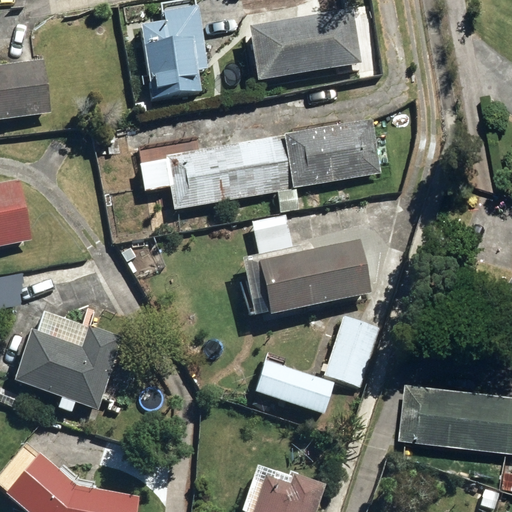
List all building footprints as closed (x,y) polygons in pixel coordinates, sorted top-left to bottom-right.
[(136,28),(149,100),(198,92),(194,70),(204,68),(193,7),(156,14),(157,24),(136,28)] [(244,30),(253,82),(357,65),(349,12),(244,30)] [(0,119),(47,112),(38,62),(0,68),(0,119)] [(280,137),(289,189),(378,174),(368,122),(280,137)] [(172,210),(289,189),(280,137),(163,158),(172,210)] [(0,247),(27,242),(14,181),(0,183),(0,247)] [(274,194),(277,214),(296,210),(292,191),(274,194)] [(152,214),(156,234),(178,230),(176,211),(152,214)] [(251,226),(257,256),(288,249),(282,220),(251,226)] [(213,244),(217,264),(234,260),(230,240),(213,244)] [(354,242),(253,264),(265,317),(365,294),(354,242)] [(511,285),(498,309),(511,316),(511,285)] [(8,381),(93,411),(118,339),(83,327),(81,331),(36,315),(30,333),(26,331),(8,381)] [(320,378),(357,390),(377,329),(340,318),(320,378)] [(251,395),(320,416),(329,385),(260,364),(251,395)] [(506,455),(511,401),(511,400),(407,389),(400,444),(506,455)] [(234,422),(244,424),(246,412),(236,410),(234,422)] [(0,497),(17,511),(132,511),(135,499),(72,488),(33,457),(0,496),(0,497)] [(503,490),(511,490),(511,477),(505,476),(503,490)] [(248,511),(312,511),(321,488),(289,478),(285,488),(259,480),(248,511)] [(478,507),(491,511),(496,494),(482,490),(478,507)]
